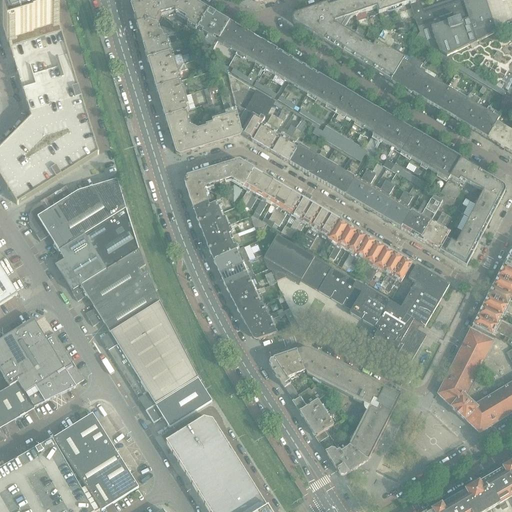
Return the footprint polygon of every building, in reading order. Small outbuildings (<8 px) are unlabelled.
[(31,119),(0,149),(0,178),(17,206),(72,172),(98,155),(75,81),(59,28),(49,0),(0,0),(0,16),(3,27),(2,27),(7,44),(10,52),(19,82),(27,107),(31,119)] [(175,14),(183,0),(141,0),(133,3),(131,6),(137,24),(146,22),(155,25),(155,24),(159,15),(164,14),(165,14),(174,11),(175,14)] [(208,11),(194,3),(189,0),(183,0),(175,14),(177,13),(185,18),(185,21),(188,23),(187,25),(196,30),(208,11)] [(372,48),(343,31),(348,21),(349,21),(351,18),(352,17),(376,9),(373,0),(340,0),(330,4),(329,4),(324,6),(296,15),(294,16),(293,17),(292,19),(292,21),(293,23),(294,25),(350,58),(350,57),(355,61),(362,65),(372,48)] [(410,4),(408,0),(373,0),(376,9),(378,15),(410,4)] [(419,0),(408,0),(410,4),(412,12),(423,9),(419,0)] [(450,0),(423,9),(412,12),(419,33),(416,39),(447,57),(496,33),(484,0),(450,0)] [(213,49),(217,42),(228,23),(208,11),(196,30),(197,31),(197,30),(199,32),(195,38),(210,47),(213,49)] [(170,47),(169,45),(176,43),(176,40),(182,39),(182,36),(178,36),(177,34),(172,31),(173,37),(166,39),(166,38),(163,39),(161,34),(158,33),(156,25),(155,24),(155,25),(146,22),(137,24),(147,60),(170,53),(168,48),(170,47)] [(236,54),(248,35),(228,23),(217,42),(236,54)] [(255,65),(266,46),(248,35),(236,54),(255,65)] [(391,82),(405,57),(406,56),(393,49),(391,52),(375,43),(372,48),(362,65),(374,72),(379,74),(378,75),(391,82)] [(265,71),(276,52),(266,46),(255,65),(265,71)] [(284,82),(295,63),(276,52),(265,71),(265,70),(284,82)] [(176,67),(173,58),(171,59),(170,53),(147,60),(156,89),(179,83),(177,77),(179,77),(178,74),(188,70),(186,64),(176,67)] [(425,74),(427,70),(422,67),(416,64),(411,60),(405,57),(391,82),(412,95),(425,74)] [(309,96),(320,77),(295,63),(284,82),(309,96)] [(435,109),(447,90),(433,81),(434,79),(425,74),(412,95),(435,109)] [(265,120),(275,103),(256,91),(244,111),(242,109),(235,80),(228,75),(236,109),(241,134),(252,140),(260,126),(261,126),(264,119),(265,120)] [(336,112),(347,94),(320,77),(309,96),(336,112)] [(188,106),(182,87),(180,88),(179,83),(156,89),(165,119),(186,113),(188,112),(186,106),(188,106)] [(455,120),(467,99),(448,87),(447,90),(435,109),(455,120)] [(364,129),(375,110),(347,94),(336,112),(364,129)] [(485,112),(476,107),(480,100),(470,94),(467,99),(455,120),(474,132),(485,112)] [(207,105),(204,96),(195,99),(197,107),(207,105)] [(241,134),(236,109),(235,109),(235,108),(224,111),(233,139),(239,137),(241,134)] [(487,139),(500,116),(501,116),(488,108),(485,112),(474,132),(487,139)] [(373,134),(384,116),(375,110),(364,129),(373,134)] [(233,139),(224,111),(219,113),(220,118),(215,120),(212,121),(212,124),(205,126),(206,128),(197,131),(194,141),(197,150),(233,139)] [(260,147),(280,114),(276,111),(273,117),(271,116),(265,128),(261,126),(260,126),(252,140),(251,142),(260,147)] [(189,127),(187,121),(188,119),(186,113),(165,119),(176,153),(180,155),(197,150),(194,141),(197,131),(189,127)] [(270,153),(284,130),(279,128),(282,122),(285,116),(281,113),(280,114),(260,147),(270,153)] [(401,154),(413,133),(384,116),(373,134),(372,136),(401,154)] [(495,144),(504,129),(505,127),(506,125),(505,124),(508,120),(500,116),(487,139),(495,144)] [(296,127),(298,124),(294,121),(287,132),(284,130),(270,153),(279,158),(296,127)] [(294,145),(301,133),(302,134),(307,126),(307,125),(300,121),(298,124),(296,127),(279,158),(289,164),(298,147),(294,145)] [(511,132),(511,133),(504,129),(495,144),(511,154),(511,132)] [(428,170),(441,149),(413,133),(401,154),(428,170)] [(315,180),(325,162),(298,147),(289,164),(300,171),(307,175),(315,180)] [(448,181),(460,160),(441,149),(428,170),(448,181)] [(486,228),(502,198),(504,193),(505,190),(505,188),(504,186),(502,185),(460,160),(448,181),(437,199),(451,207),(465,183),(482,192),(469,219),(486,228)] [(344,197),(354,180),(325,162),(315,180),(326,186),(344,197)] [(233,182),(243,166),(239,163),(187,178),(186,181),(205,190),(206,188),(231,181),(233,182)] [(363,208),(374,190),(369,187),(375,176),(380,179),(386,169),(376,163),(371,173),(354,202),(363,208)] [(243,188),(253,171),(243,166),(233,182),(243,188)] [(390,171),(390,172),(399,177),(403,171),(394,166),(390,171)] [(354,202),(371,173),(366,170),(360,182),(355,179),(354,180),(344,197),(354,202)] [(244,208),(262,177),(253,171),(243,188),(247,191),(240,204),(239,204),(236,209),(242,212),(244,208)] [(263,200),(273,183),(262,177),(244,208),(250,211),(258,197),(263,200)] [(372,214),(390,184),(391,182),(387,179),(385,181),(379,193),(374,190),(363,208),(372,214)] [(58,251),(126,211),(117,181),(104,184),(77,193),(75,194),(71,196),(66,187),(32,208),(28,224),(40,243),(49,237),(58,251)] [(209,207),(204,192),(205,190),(186,181),(185,183),(194,211),(199,223),(220,215),(218,208),(216,209),(214,205),(209,207)] [(272,205),(282,188),(273,183),(263,200),(266,202),(264,204),(261,202),(254,213),(252,217),(256,219),(258,215),(260,217),(268,203),(272,205)] [(381,219),(392,201),(388,198),(394,187),(390,184),(372,214),(381,219)] [(235,201),(242,191),(233,186),(233,187),(233,200),(235,201)] [(233,200),(233,187),(223,190),(232,204),(233,203),(233,200)] [(281,211),(291,194),(282,188),(272,205),(276,208),(268,222),(274,225),(281,214),(277,212),(278,209),(281,211)] [(391,224),(408,195),(404,192),(397,204),(392,201),(381,219),(391,224)] [(291,216),(301,199),(291,194),(281,211),(285,213),(283,215),(281,214),(274,225),(279,228),(287,214),(291,216)] [(400,230),(411,212),(406,209),(413,198),(408,195),(391,224),(400,230)] [(419,241),(430,222),(425,219),(435,203),(440,206),(442,202),(433,197),(427,205),(409,235),(419,241)] [(290,240),(293,235),(310,205),(301,199),(291,216),(291,217),(295,220),(290,230),(285,227),(281,234),(290,240)] [(470,209),(473,203),(467,200),(464,206),(470,209)] [(409,235),(427,205),(423,202),(416,214),(411,211),(411,212),(400,230),(409,235)] [(309,228),(320,210),(310,205),(293,235),(297,237),(304,227),(305,226),(309,228)] [(318,234),(329,216),(320,210),(309,228),(318,234)] [(71,293),(138,251),(126,211),(58,251),(64,261),(55,266),(71,293)] [(429,246),(447,217),(442,214),(435,225),(430,222),(419,241),(429,246)] [(230,235),(227,227),(233,225),(236,223),(235,218),(225,222),(224,219),(222,220),(220,215),(199,223),(209,250),(231,242),(229,238),(228,236),(230,235)] [(328,239),(338,221),(329,216),(318,234),(328,239)] [(213,261),(237,251),(235,246),(241,243),(238,238),(265,227),(267,226),(256,219),(252,217),(250,218),(254,229),(237,235),(229,238),(231,242),(209,250),(213,261)] [(446,240),(450,233),(445,230),(451,219),(447,217),(429,246),(438,252),(446,240)] [(466,268),(473,255),(486,228),(469,219),(455,245),(446,240),(438,252),(466,268)] [(335,248),(347,226),(338,221),(328,239),(327,241),(332,243),(327,252),(331,254),(335,248)] [(345,251),(357,232),(347,226),(335,248),(331,254),(327,261),(332,264),(340,251),(341,249),(345,251)] [(348,270),(366,237),(357,232),(345,251),(350,254),(343,266),(343,267),(341,270),(346,272),(348,270)] [(400,309),(277,237),(263,259),(266,269),(271,271),(272,273),(276,282),(286,278),(298,286),(300,282),(351,311),(349,315),(374,329),(362,349),(381,360),(384,354),(392,358),(395,353),(411,363),(426,336),(417,331),(419,326),(424,329),(425,327),(449,286),(416,267),(408,280),(415,284),(400,309)] [(364,262),(375,243),(366,237),(348,270),(352,272),(359,260),(364,262)] [(364,283),(384,248),(375,243),(364,262),(368,265),(362,275),(358,273),(355,278),(364,283)] [(253,271),(249,263),(249,262),(243,248),(237,251),(213,261),(226,288),(247,279),(246,274),(253,271)] [(382,273),(393,253),(384,248),(364,283),(368,285),(370,283),(378,270),(382,273)] [(511,248),(503,267),(511,271),(511,248)] [(159,303),(138,251),(71,293),(77,303),(87,297),(94,309),(89,313),(90,313),(90,314),(89,314),(88,315),(87,316),(88,318),(89,318),(89,319),(88,319),(93,327),(102,322),(110,334),(159,303)] [(382,294),(403,259),(393,253),(382,273),(386,276),(380,287),(376,284),(373,288),(382,294)] [(401,284),(412,264),(403,259),(382,294),(383,294),(384,291),(389,294),(394,285),(396,281),(401,284)] [(0,305),(17,295),(0,267),(0,305)] [(511,283),(511,271),(503,267),(498,276),(511,283)] [(277,283),(276,282),(272,273),(264,276),(269,287),(277,283)] [(260,290),(254,276),(248,279),(248,278),(247,279),(226,288),(240,316),(260,306),(254,293),(257,291),(259,295),(265,292),(263,288),(260,290)] [(511,283),(498,276),(493,286),(511,296),(511,283)] [(511,301),(510,301),(511,296),(493,286),(488,296),(511,308),(511,301)] [(511,308),(488,296),(483,306),(502,316),(504,312),(511,315),(511,308)] [(197,379),(159,303),(110,334),(117,346),(108,352),(138,400),(147,394),(155,406),(197,379)] [(268,319),(262,306),(262,305),(260,306),(240,316),(252,338),(258,340),(276,334),(269,318),(268,319)] [(511,326),(500,321),(502,316),(483,306),(478,316),(511,333),(511,332),(511,326)] [(297,326),(289,310),(283,313),(291,329),(297,326)] [(511,333),(478,316),(472,326),(492,336),(494,332),(509,339),(511,333)] [(84,381),(56,336),(54,334),(45,339),(33,321),(0,341),(0,371),(9,388),(19,383),(33,407),(34,409),(50,402),(76,389),(74,387),(84,381)] [(492,425),(511,413),(511,382),(474,405),(466,398),(494,342),(470,330),(448,373),(437,395),(451,408),(464,421),(465,421),(479,434),(492,425)] [(367,461),(388,421),(399,400),(400,397),(397,395),(308,350),(303,350),(296,352),(303,371),(305,371),(306,372),(307,373),(308,371),(316,375),(315,377),(320,380),(321,378),(328,382),(327,383),(332,386),(333,384),(340,388),(340,389),(353,397),(352,399),(361,403),(362,401),(359,399),(361,394),(365,396),(363,399),(371,403),(373,399),(376,401),(379,407),(377,410),(372,408),(366,420),(364,419),(360,425),(362,426),(359,433),(357,432),(354,438),(352,437),(350,442),(351,442),(349,446),(349,447),(367,461)] [(303,371),(296,352),(273,360),(287,380),(303,373),(303,371)] [(287,380),(273,360),(270,361),(268,365),(293,403),(299,400),(305,409),(317,401),(326,395),(314,389),(310,392),(308,389),(301,394),(295,384),(291,386),(289,382),(287,380)] [(169,429),(212,402),(198,380),(146,412),(153,424),(162,418),(169,429)] [(19,383),(9,388),(0,393),(0,409),(8,424),(34,409),(33,407),(19,383)] [(305,409),(299,400),(293,403),(300,413),(305,409)] [(333,427),(326,415),(317,401),(305,409),(300,413),(316,438),(329,430),(333,427)] [(0,428),(8,424),(0,409),(0,428)] [(138,489),(122,463),(92,415),(53,439),(54,440),(72,468),(84,487),(100,510),(101,511),(138,489)] [(165,443),(166,444),(172,453),(171,453),(172,455),(172,454),(178,463),(178,464),(178,465),(179,465),(184,474),(185,475),(191,484),(191,485),(192,485),(197,494),(198,495),(204,504),(203,504),(204,505),(208,511),(268,511),(267,511),(268,510),(267,509),(267,510),(260,499),(260,498),(260,497),(259,498),(254,488),(253,487),(247,478),(248,478),(247,477),(241,468),(241,467),(240,467),(235,458),(234,457),(228,448),(229,448),(228,447),(222,438),(222,437),(221,436),(221,437),(215,427),(216,427),(215,426),(212,422),(203,420),(198,423),(198,422),(197,423),(187,429),(186,430),(177,436),(176,436),(176,437),(166,443),(166,442),(165,443)] [(327,442),(325,440),(328,438),(329,436),(332,440),(335,437),(332,433),(331,434),(329,430),(316,438),(325,452),(331,449),(326,442),(327,442)] [(97,511),(100,510),(84,487),(72,468),(54,440),(0,470),(0,511),(97,511)] [(367,461),(349,447),(346,449),(340,453),(352,472),(366,462),(367,461)] [(352,472),(340,453),(339,451),(336,453),(334,451),(331,450),(325,453),(339,475),(345,476),(352,472)] [(511,463),(502,469),(502,470),(482,482),(479,484),(478,483),(471,488),(485,511),(487,511),(511,497),(511,463)] [(485,511),(471,488),(464,491),(465,492),(441,506),(441,505),(431,511),(485,511)]
